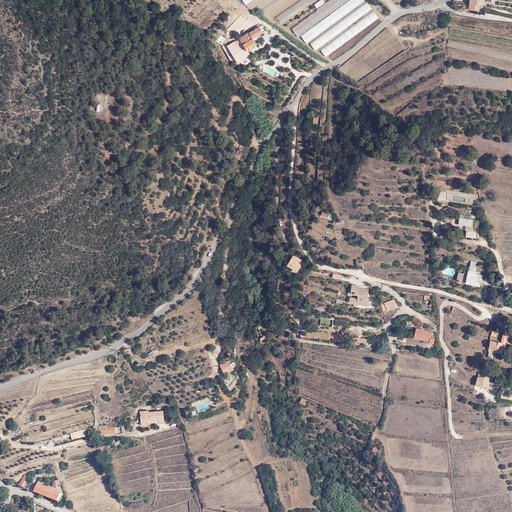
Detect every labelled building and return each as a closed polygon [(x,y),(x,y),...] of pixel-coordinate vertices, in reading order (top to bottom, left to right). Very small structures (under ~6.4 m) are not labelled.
[(330,0),(308,16),(292,28),(298,37),(348,0),(330,0)] [(307,43),(366,0),(365,0),(350,0),(302,36),(307,43)] [(318,8),(325,2),(323,0),(322,0),(315,5),(318,8)] [(484,0),(470,0),(470,8),(480,9),(480,5),(484,5),(484,0)] [(315,51),(372,9),(367,2),(311,44),(315,51)] [(289,30),(292,28),(308,16),(304,11),(285,23),(289,30)] [(326,57),(379,18),(374,11),(321,50),(326,57)] [(249,16),(246,13),(227,34),(230,37),(249,16)] [(228,46),(238,64),(251,55),(248,50),(257,45),(253,38),(263,32),(260,26),(228,46)] [(458,225),(472,227),(472,219),(459,218),(458,225)] [(478,227),(472,227),(465,226),(465,229),(466,230),(465,237),(476,239),(478,227)] [(293,255),(287,264),(297,271),(304,261),(293,255)] [(466,280),(480,283),(482,275),(475,273),(476,267),(469,266),(467,274),(458,272),(457,279),(466,281),(466,280)] [(367,301),(368,292),(368,290),(358,289),(358,285),(352,285),(351,290),(354,291),(354,294),(358,294),(357,298),(350,297),(349,302),(369,305),(370,302),(367,301)] [(387,310),(387,311),(396,308),(398,309),(399,308),(394,299),(381,304),(383,311),(387,310)] [(429,342),(433,343),(435,337),(433,336),(433,334),(432,334),(432,331),(416,328),(414,337),(429,341),(429,342)] [(502,341),(508,342),(510,335),(504,333),(502,341)] [(490,340),(489,347),(497,349),(497,348),(504,349),(506,343),(498,341),(498,342),(490,340)] [(220,365),(222,369),(231,364),(229,360),(220,365)] [(234,369),(231,364),(222,369),(225,374),(234,369)] [(490,374),(483,372),(481,372),(480,377),(477,376),(475,385),(480,386),(483,386),(484,378),(489,378),(490,374)] [(222,384),(229,390),(240,378),(233,373),(222,384)] [(146,423),(164,421),(163,406),(155,407),(155,411),(149,412),(149,410),(140,411),(141,425),(147,424),(146,423)] [(33,492),(57,502),(61,493),(37,483),(33,492)]
